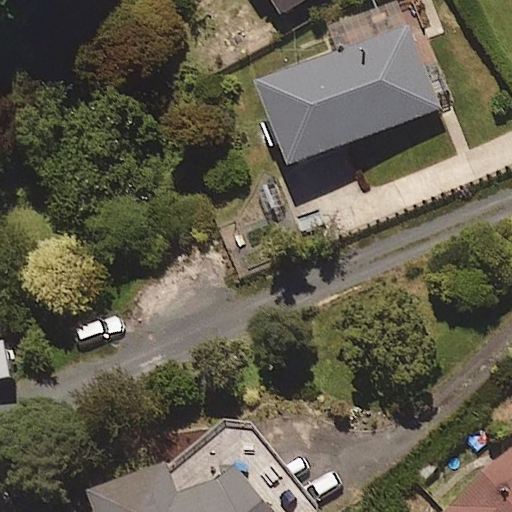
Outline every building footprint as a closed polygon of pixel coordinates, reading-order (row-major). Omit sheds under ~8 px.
[(272,0),(281,14),(304,0),(272,0)] [(410,25),(257,85),(291,169),(443,109),(410,25)] [(236,311),(210,250),(135,282),(161,343),(236,311)] [(511,511),(511,453),(447,511),(511,511)] [(273,511),(235,466),(219,480),(180,493),(168,466),(89,492),(96,511),(273,511)]
